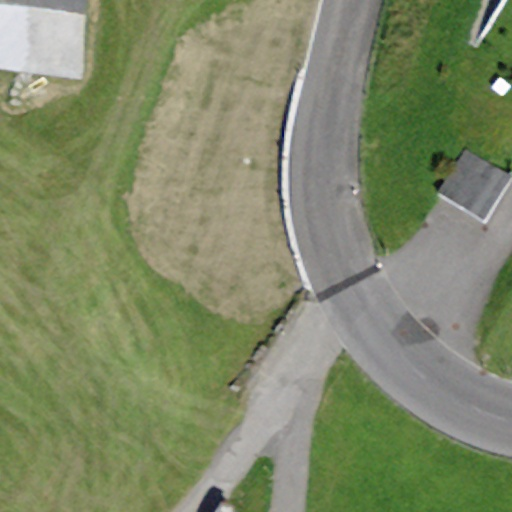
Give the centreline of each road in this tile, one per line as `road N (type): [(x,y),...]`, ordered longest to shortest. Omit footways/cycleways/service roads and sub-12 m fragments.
road 1 (tertiary): [(357,0),(326,126),(321,192),(350,295),(401,359),(511,423)]
road 2 (track): [(350,295),(205,511)]
